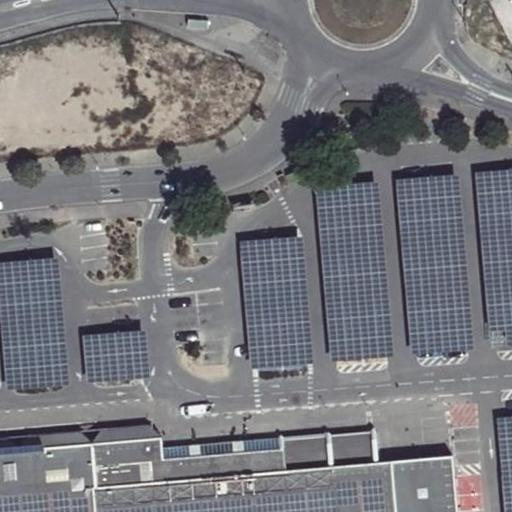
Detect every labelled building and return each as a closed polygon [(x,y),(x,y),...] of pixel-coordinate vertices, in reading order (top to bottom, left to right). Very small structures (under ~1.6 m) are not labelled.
[(511,166),(476,169),(491,345),(511,342),(511,166)] [(459,171),(397,176),(411,352),(473,347),(459,171)] [(378,177),(314,183),(330,359),(394,354),(378,177)] [(302,233),(240,239),(252,366),(314,361),(302,233)] [(58,254),(0,259),(0,320),(6,387),(69,382),(58,254)] [(145,328),(82,333),(86,380),(149,375),(145,328)] [(511,511),(511,414),(496,415),(504,511),(511,511)] [(0,511),(454,511),(449,451),(372,455),(280,463),(277,433),(165,444),(160,434),(151,423),(102,426),(90,437),(77,426),(26,431),(16,444),(3,433),(0,433),(0,511)] [(370,426),(277,433),(280,463),(372,455),(370,426)]
